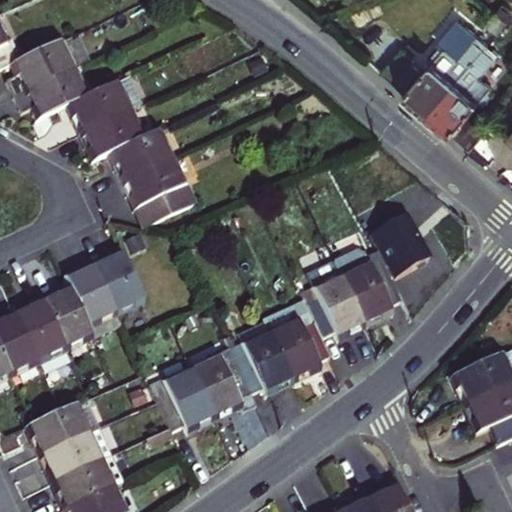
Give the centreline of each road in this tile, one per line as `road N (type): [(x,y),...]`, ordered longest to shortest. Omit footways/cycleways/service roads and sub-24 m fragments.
road 1 (tertiary): [(237,0),(511,225)]
road 2 (residential): [(511,237),(423,347),(375,390)]
road 3 (residential): [(375,390),(211,511)]
road 4 (residential): [(0,252),(77,216),(61,180),(0,147)]
road 5 (residential): [(375,390),(433,511)]
